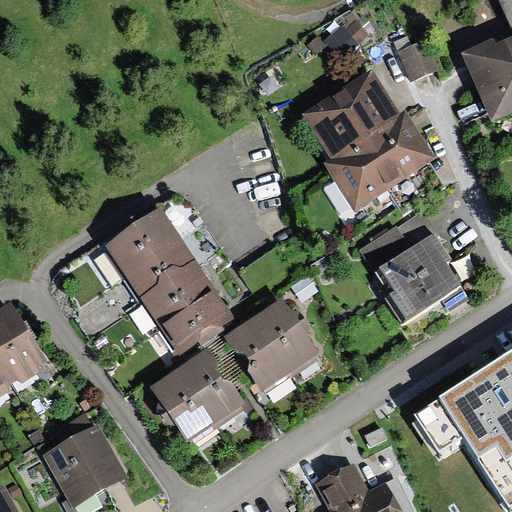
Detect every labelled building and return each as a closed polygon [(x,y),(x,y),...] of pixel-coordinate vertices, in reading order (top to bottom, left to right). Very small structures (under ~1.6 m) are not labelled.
[(493,124),(511,115),(511,0),(509,0),(505,2),(511,18),(511,44),(495,52),(493,48),(464,61),(493,124)] [(412,84),(438,74),(425,43),(399,53),(412,84)] [(401,119),(371,73),(302,118),(331,163),(325,166),(356,214),(437,162),(407,115),(401,119)] [(177,362),(235,323),(230,316),(213,291),(195,265),(178,239),(161,215),(104,253),(177,362)] [(403,327),(461,289),(446,267),(452,263),(422,217),(366,253),(395,297),(386,302),(403,327)] [(472,260),(458,266),(465,282),(479,276),(472,260)] [(224,341),(261,396),(319,356),(282,302),(224,341)] [(11,308),(0,315),(0,395),(48,365),(11,308)] [(208,351),(151,390),(189,446),(246,406),(208,351)] [(511,357),(489,372),(418,418),(442,455),(467,439),(511,508),(511,357)] [(97,428),(44,458),(75,511),(127,482),(107,445),(97,428)] [(383,429),(365,438),(371,449),(388,441),(383,429)] [(355,466),(316,486),(328,511),(397,511),(385,488),(370,496),(355,466)] [(4,487),(0,489),(0,511),(17,511),(14,505),(4,487)]
